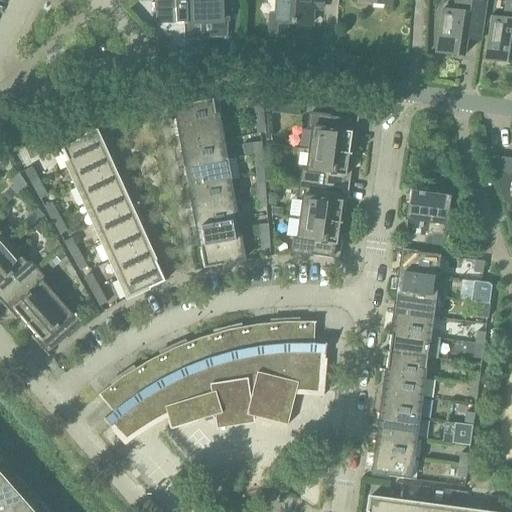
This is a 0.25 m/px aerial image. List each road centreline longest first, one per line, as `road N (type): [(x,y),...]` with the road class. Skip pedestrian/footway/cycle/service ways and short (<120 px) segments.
road 1 (residential): [(48,399),(124,345),(200,309),(284,295),(368,297)]
road 2 (residential): [(368,297),(394,90),(511,108)]
road 3 (residential): [(0,94),(12,100),(152,60),(101,0)]
road 4 (residential): [(339,511),(368,297)]
road 5 (residential): [(146,511),(48,399)]
